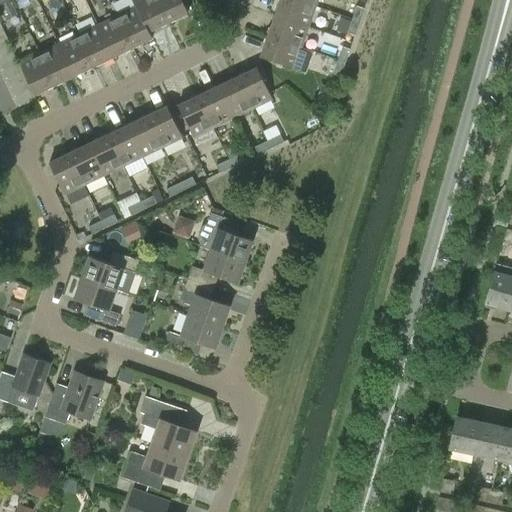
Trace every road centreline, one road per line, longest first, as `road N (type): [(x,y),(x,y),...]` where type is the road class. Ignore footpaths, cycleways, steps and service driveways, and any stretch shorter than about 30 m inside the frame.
road 1 (tertiary): [(507,0),(362,511)]
road 2 (residential): [(229,391),(42,328),(66,243),(21,148)]
road 3 (residential): [(21,148),(39,129),(230,38),(239,12)]
road 4 (residential): [(229,391),(281,244)]
road 5 (residential): [(511,400),(466,389),(481,330),(511,338)]
road 6 (residential): [(218,511),(250,417),(240,395),(229,391)]
